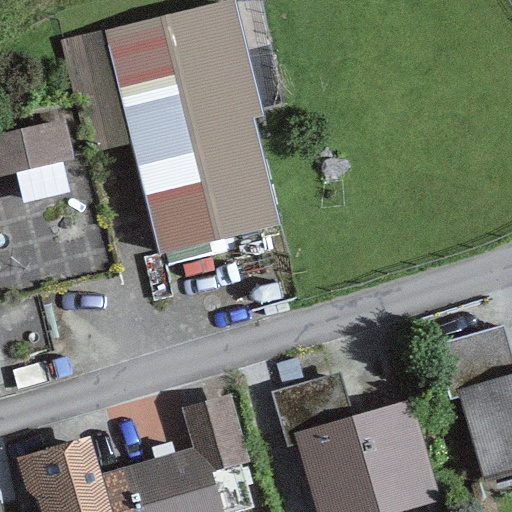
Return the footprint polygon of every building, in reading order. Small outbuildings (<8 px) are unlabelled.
[(239,8),(104,36),(151,258),(271,233),(248,122),(263,119),(239,8)] [(63,128),(0,141),(0,178),(70,164),(63,128)] [(511,327),(434,351),(479,502),(511,492),(511,327)] [(117,481),(125,511),(219,511),(208,472),(238,463),(220,398),(187,408),(201,457),(117,481)] [(288,433),(309,511),(390,511),(435,500),(407,400),(288,433)] [(37,511),(125,511),(117,481),(98,486),(85,439),(22,458),(37,511)]
